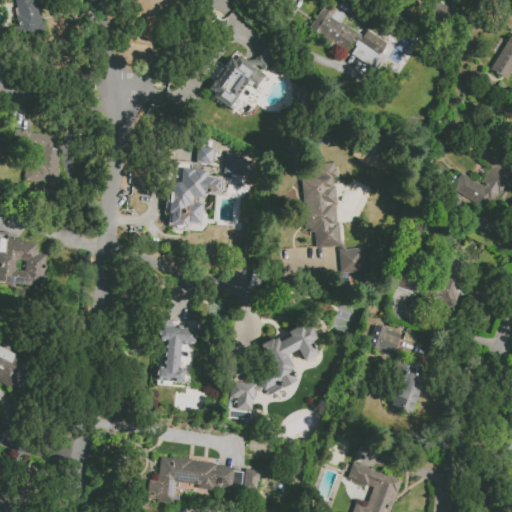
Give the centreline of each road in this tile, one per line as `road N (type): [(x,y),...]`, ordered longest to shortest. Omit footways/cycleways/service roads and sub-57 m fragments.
road 1 (residential): [(71,511),(84,484),(122,97),(101,0)]
road 2 (residential): [(447,511),(455,463),(511,322)]
road 3 (residential): [(106,254),(183,283),(226,289),(247,282)]
road 4 (residential): [(122,97),(223,0)]
road 5 (residential): [(0,90),(94,89),(122,97)]
